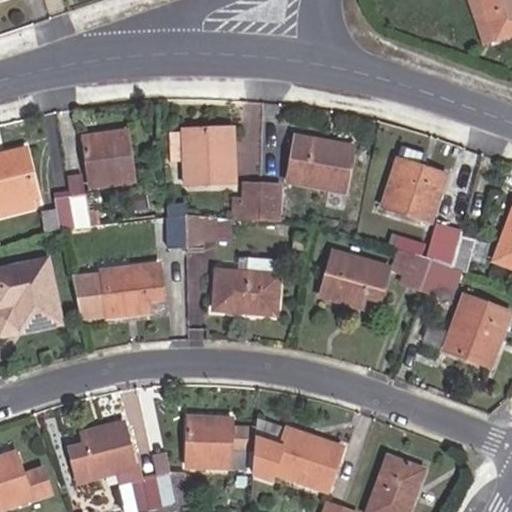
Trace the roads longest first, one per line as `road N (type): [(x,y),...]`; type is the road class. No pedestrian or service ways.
road 1 (residential): [(0,379),(156,339),(281,343),(322,371),(511,450)]
road 2 (residential): [(208,49),(372,75),(511,123)]
road 3 (residential): [(0,84),(121,55),(208,49)]
